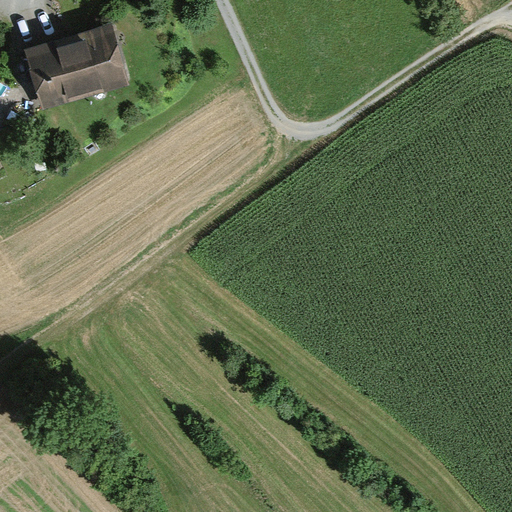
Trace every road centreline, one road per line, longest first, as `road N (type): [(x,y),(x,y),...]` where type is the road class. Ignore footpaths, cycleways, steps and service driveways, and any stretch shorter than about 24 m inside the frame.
road 1 (track): [(291,131),(289,147),(0,369)]
road 2 (track): [(511,6),(322,128),(291,131)]
road 3 (track): [(291,131),(268,113),(214,0)]
